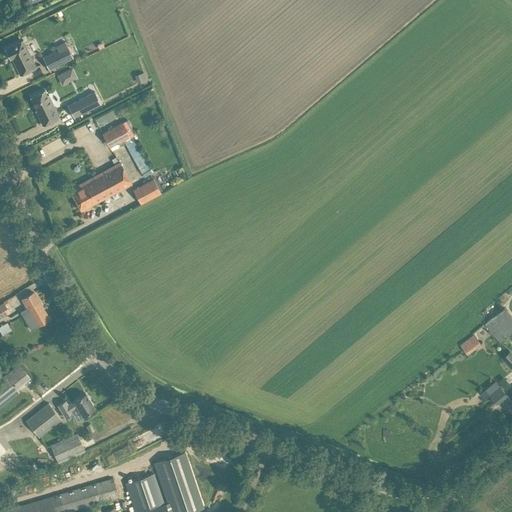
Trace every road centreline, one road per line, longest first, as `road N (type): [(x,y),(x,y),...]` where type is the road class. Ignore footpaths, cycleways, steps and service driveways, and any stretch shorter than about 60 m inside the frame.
road 1 (unclassified): [(267,445),(160,406),(100,357),(48,272),(0,146)]
road 2 (unclassified): [(434,511),(267,445)]
